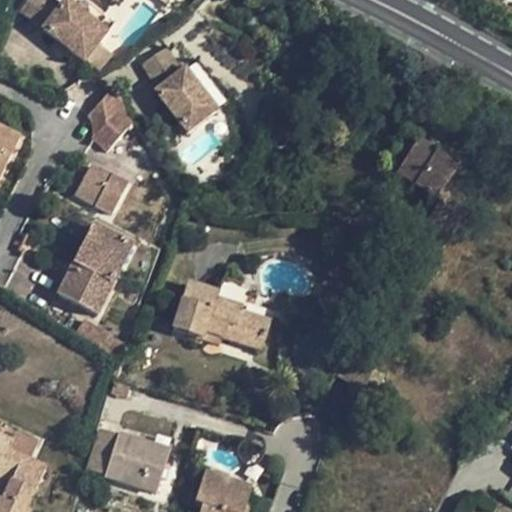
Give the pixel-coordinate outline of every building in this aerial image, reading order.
[(50,0),(28,0),(20,13),(44,30),(42,31),(83,64),(107,35),(65,2),(61,7),(50,0)] [(181,74),(166,49),(142,65),(158,91),(155,94),(187,135),(216,113),(184,71),(181,74)] [(92,140),(107,154),(133,125),(127,118),(115,87),(87,118),(90,123),(91,127),(92,130),(92,133),(92,137),(92,140)] [(0,178),(20,138),(0,128),(0,178)] [(471,201),(483,182),(437,152),(436,153),(421,144),(400,176),(443,205),(427,230),(448,243),(475,204),(471,201)] [(127,186),(92,167),(75,197),(111,216),(127,186)] [(94,229),(59,296),(97,316),(132,249),(94,229)] [(188,284),(172,332),(204,342),(206,335),(222,339),(260,351),(268,322),(240,314),(241,309),(216,301),(217,294),(188,284)] [(204,342),(219,347),(222,339),(206,335),(204,342)] [(344,356),(342,355),(331,378),(335,380),(344,356)] [(335,380),(351,388),(363,366),(344,356),(335,380)] [(384,376),(363,366),(351,388),(347,396),(368,407),(384,376)] [(129,390),(113,384),(111,394),(126,399),(129,390)] [(0,422),(0,438),(13,444),(16,437),(18,431),(0,422)] [(104,479),(156,496),(170,453),(118,436),(117,438),(99,432),(86,471),(104,477),(104,479)] [(13,444),(8,453),(29,463),(37,447),(16,437),(13,444)] [(0,482),(9,486),(7,492),(3,501),(0,499),(0,511),(26,511),(45,471),(29,463),(8,453),(13,444),(0,438),(0,482)] [(206,472),(195,505),(202,508),(200,511),(244,511),(252,490),(234,484),(235,482),(206,472)] [(0,482),(0,489),(7,492),(9,486),(0,482)]
